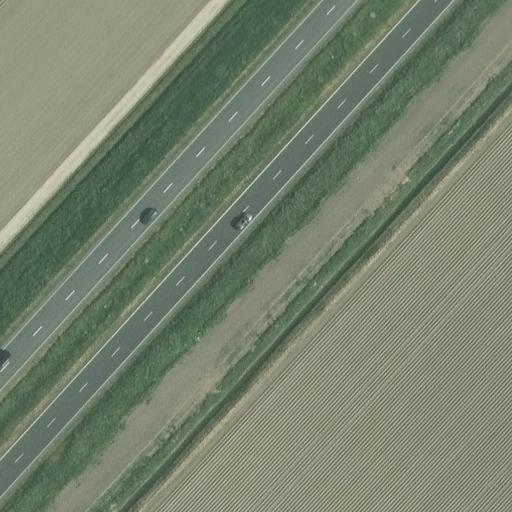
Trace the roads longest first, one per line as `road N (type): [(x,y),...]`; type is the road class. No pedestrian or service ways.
road 1 (trunk): [(0,481),(441,0)]
road 2 (trunk): [(344,0),(0,378)]
